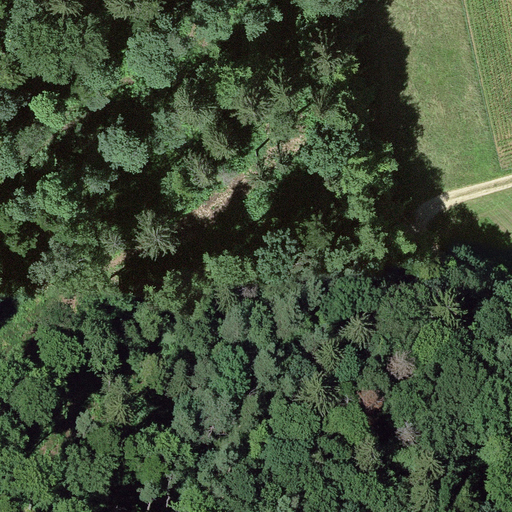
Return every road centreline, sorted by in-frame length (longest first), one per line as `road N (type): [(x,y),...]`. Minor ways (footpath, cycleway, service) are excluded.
road 1 (track): [(241,511),(406,222)]
road 2 (track): [(406,222),(352,0)]
road 3 (track): [(406,222),(431,251),(511,305)]
